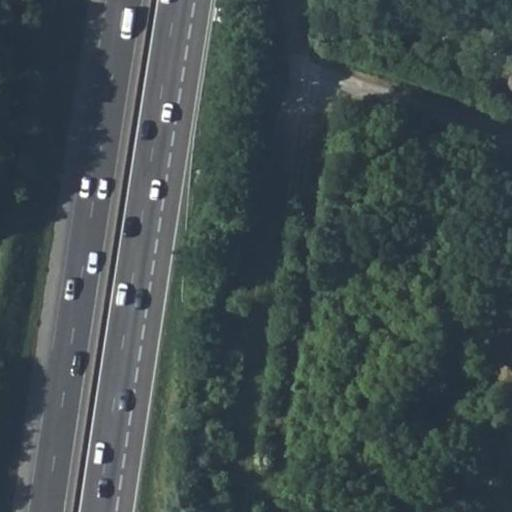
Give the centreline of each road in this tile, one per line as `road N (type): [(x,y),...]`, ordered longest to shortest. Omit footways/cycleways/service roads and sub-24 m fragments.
road 1 (track): [(511,133),(330,83),(299,88),(278,177),(237,511)]
road 2 (trunk): [(125,511),(203,0)]
road 3 (trunk): [(100,511),(178,0)]
road 4 (trunk): [(125,0),(47,511)]
